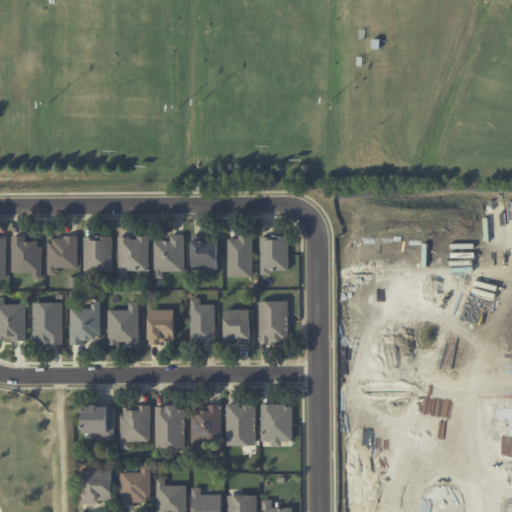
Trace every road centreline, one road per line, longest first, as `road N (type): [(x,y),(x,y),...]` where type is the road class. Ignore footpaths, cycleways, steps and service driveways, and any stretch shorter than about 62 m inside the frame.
road 1 (residential): [(319,511),(316,250),(309,223),(260,204),(0,207)]
road 2 (residential): [(0,369),(316,372)]
